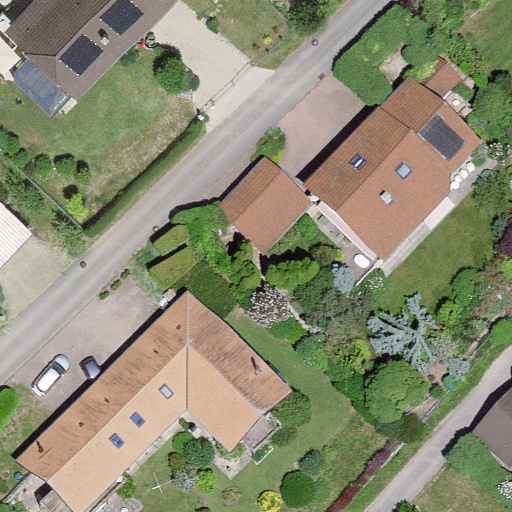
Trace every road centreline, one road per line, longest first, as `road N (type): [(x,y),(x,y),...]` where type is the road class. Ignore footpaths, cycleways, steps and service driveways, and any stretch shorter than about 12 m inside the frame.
road 1 (residential): [(0,369),(383,0)]
road 2 (residential): [(385,511),(511,374)]
